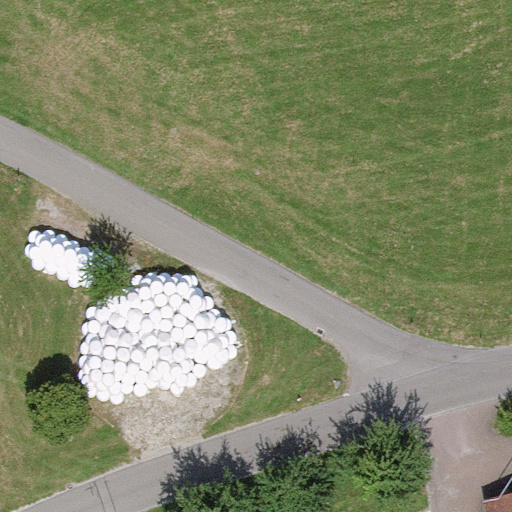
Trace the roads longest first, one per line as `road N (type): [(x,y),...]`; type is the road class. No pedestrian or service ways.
road 1 (unclassified): [(0,140),(455,390)]
road 2 (tertiary): [(89,511),(300,435),(455,390)]
